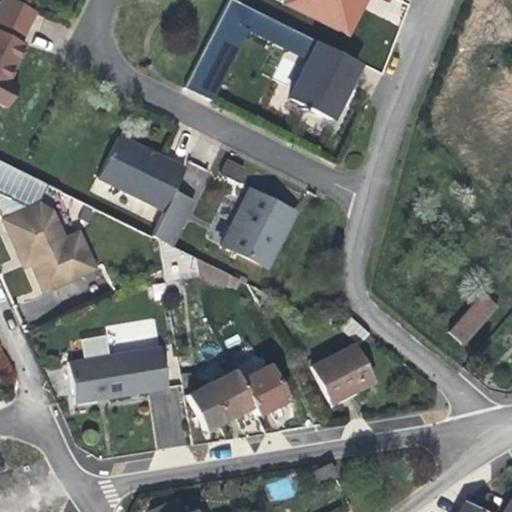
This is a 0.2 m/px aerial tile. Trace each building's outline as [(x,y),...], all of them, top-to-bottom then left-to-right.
[(11,71),(24,45),(20,42),(35,12),(11,0),(0,0),(0,106),(4,108),(16,86),(4,80),(8,70),(11,71)] [(305,58),(315,38),(232,0),(228,0),(188,88),(214,100),(245,31),(305,58)] [(285,0),(284,2),(347,36),(354,22),(364,0),(285,0)] [(341,94),(356,63),(315,42),(287,99),(328,120),(341,94)] [(511,66),(498,76),(511,97),(511,66)] [(172,192),(183,169),(140,148),(117,136),(96,178),(162,211),(172,192)] [(225,159),(220,173),(243,181),(247,167),(225,159)] [(270,246),(288,210),(258,195),(247,189),(218,245),(264,269),(274,248),(270,246)] [(170,247),(192,202),(172,192),(162,211),(150,237),(156,240),(170,247)] [(39,292),(90,269),(74,233),(60,239),(48,211),(35,203),(0,218),(0,221),(14,254),(21,251),(26,263),(39,292)] [(274,248),(292,213),(288,210),(270,246),(274,248)] [(196,277),(193,258),(170,247),(156,240),(163,281),(196,277)] [(26,263),(21,251),(14,254),(17,260),(19,266),(26,263)] [(19,304),(26,320),(53,308),(46,292),(19,304)] [(460,344),(494,306),(480,294),(447,333),(460,344)] [(360,329),(347,318),(339,326),(353,338),(360,329)] [(371,382),(351,345),(308,367),(327,405),(346,395),(371,382)] [(166,389),(159,347),(66,362),(73,405),(124,396),(166,389)] [(236,380),(255,371),(250,361),(231,371),(236,380)] [(284,400),(266,365),(255,371),(236,380),(251,410),(254,416),(273,406),(274,410),(280,407),(285,404),(284,400)] [(254,416),(251,410),(236,380),(231,371),(222,376),(218,368),(201,377),(204,384),(183,396),(201,431),(226,420),(238,415),(241,421),(254,416)] [(269,500),(293,498),(292,479),(268,481),(269,500)] [(511,511),(511,495),(501,511),(511,511)] [(190,511),(187,511),(184,511),(181,506),(177,508),(172,500),(147,511),(190,511)]
